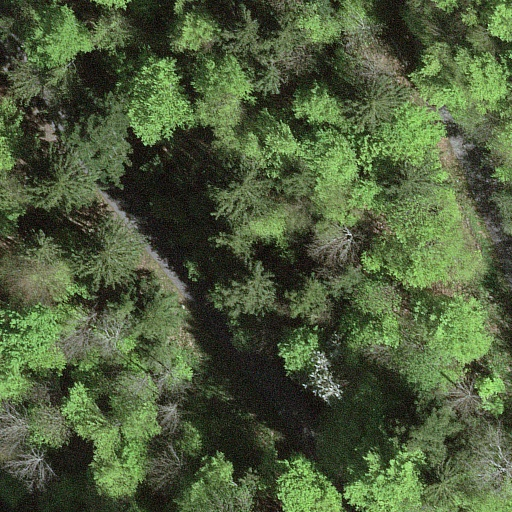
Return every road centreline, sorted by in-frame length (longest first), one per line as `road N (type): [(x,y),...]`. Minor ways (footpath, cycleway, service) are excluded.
road 1 (unclassified): [(0,26),(51,109),(275,389),(350,511)]
road 2 (unclassified): [(511,255),(441,92),(417,0)]
